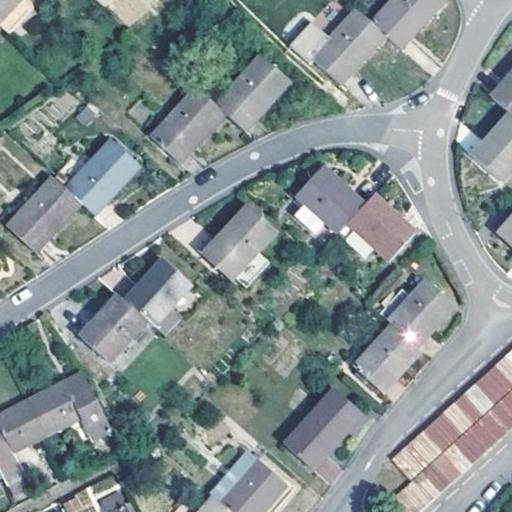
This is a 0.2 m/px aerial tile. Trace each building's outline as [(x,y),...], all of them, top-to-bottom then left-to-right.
[(34,11),(24,0),(0,25),(0,28),(9,37),(34,11)] [(0,0),(0,25),(24,0),(23,0),(0,0)] [(385,38),(394,46),(406,33),(412,39),(446,2),(444,0),(392,0),(370,24),(385,38)] [(311,61),(335,82),(348,69),(353,74),(385,38),(370,24),(357,11),(311,61)] [(400,52),(412,39),(406,33),(394,46),(400,52)] [(226,117),(239,129),(251,115),(257,121),(291,85),(260,58),(215,107),(226,117)] [(341,88),(353,74),(348,69),(335,82),(341,88)] [(511,76),(503,86),(508,91),(497,104),(510,116),(511,117),(511,76)] [(508,91),(503,86),(491,99),(497,104),(508,91)] [(151,139),(174,161),(187,147),(193,152),(226,117),(215,107),(196,89),(151,139)] [(245,135),(257,121),(251,115),(239,129),(245,135)] [(511,117),(510,116),(484,145),(489,150),(478,163),(501,184),(511,171),(511,117)] [(453,144),(471,152),(479,136),(461,127),(453,144)] [(82,206),(89,213),(102,200),(107,205),(141,169),(111,141),(65,191),(82,206)] [(489,150),(484,145),(472,158),(478,163),(489,150)] [(187,147),(174,161),(180,167),(193,152),(187,147)] [(346,200),(351,194),(322,168),(296,197),(305,206),(325,224),(338,235),(347,225),(359,211),(346,200)] [(7,229),(30,251),(43,237),(48,242),(82,206),(65,191),(53,180),(7,229)] [(364,206),(351,194),(346,200),(359,211),(364,206)] [(397,228),(402,223),(373,196),(364,206),(359,211),(347,225),(338,235),(348,244),(357,234),(374,249),(390,264),(411,241),(397,228)] [(95,218),(107,205),(102,200),(89,213),(95,218)] [(315,235),(325,224),(305,206),(295,218),(315,235)] [(248,208),(214,243),(221,248),(209,261),(232,282),(235,278),(258,254),(276,233),(248,208)] [(511,216),(497,232),(511,245),(511,216)] [(417,235),(402,223),(397,228),(411,241),(417,235)] [(357,234),(348,244),(365,259),(374,249),(357,234)] [(43,237),(30,251),(36,255),(48,242),(43,237)] [(221,248),(214,243),(203,255),(209,261),(221,248)] [(258,254),(235,278),(246,288),(269,264),(258,254)] [(163,261),(137,289),(142,295),(132,308),(148,323),(154,329),(192,287),(163,261)] [(392,327),(411,344),(424,331),(429,336),(455,307),(426,281),(388,323),(392,327)] [(142,295),(137,289),(125,302),(132,308),(142,295)] [(118,295),(92,324),(97,330),(85,343),(110,365),(148,323),(132,308),(125,302),(118,295)] [(79,338),(85,343),(97,330),(92,324),(79,338)] [(354,369),(377,390),(389,376),(396,381),(420,353),(417,349),(411,344),(392,327),(354,369)] [(411,344),(417,349),(429,336),(424,331),(411,344)] [(511,363),(506,357),(496,367),(511,385),(511,363)] [(511,385),(496,367),(485,376),(503,397),(511,388),(511,385)] [(82,374),(63,384),(70,397),(89,388),(82,374)] [(389,376),(377,390),(383,395),(396,381),(389,376)] [(485,376),(475,385),(493,406),(503,397),(485,376)] [(113,434),(89,388),(70,397),(63,384),(29,402),(48,437),(80,420),(93,444),(113,434)] [(475,385),(465,395),(483,415),(493,406),(475,385)] [(363,417),(334,391),(285,447),(307,467),(319,454),(326,459),(363,417)] [(465,395),(454,405),(472,425),(483,415),(465,395)] [(511,406),(505,398),(494,407),(511,426),(511,406)] [(14,454),(48,437),(29,402),(0,416),(0,428),(2,433),(0,433),(0,471),(14,499),(31,490),(25,479),(27,478),(14,454)] [(454,405),(444,414),(462,434),(472,425),(454,405)] [(511,426),(494,407),(484,417),(503,437),(511,428),(511,426)] [(444,414),(434,423),(453,443),(462,434),(444,414)] [(503,437),(484,417),(473,426),(492,447),(503,437)] [(434,423),(424,432),(442,452),(453,443),(434,423)] [(473,426),(463,435),(482,456),(492,447),(473,426)] [(442,452),(424,432),(413,442),(431,462),(442,452)] [(463,435),(454,444),(473,465),(482,456),(463,435)] [(431,462),(413,442),(403,451),(421,472),(431,462)] [(454,444),(443,454),(462,474),(473,465),(454,444)] [(411,481),(421,472),(403,451),(393,461),(411,481)] [(235,487),(257,461),(248,454),(226,480),(235,487)] [(319,454),(307,467),(314,473),(326,459),(319,454)] [(443,454),(432,463),(451,484),(462,474),(443,454)] [(229,511),(255,511),(257,511),(258,511),(265,511),(287,488),(257,461),(235,487),(226,480),(211,496),(214,498),(229,511)] [(432,463),(422,473),(441,494),(451,484),(432,463)] [(422,473),(412,482),(430,503),(441,494),(422,473)] [(412,482),(402,491),(420,511),(430,503),(412,482)] [(420,511),(402,491),(391,501),(400,511),(420,511)] [(128,511),(119,493),(100,502),(105,511),(128,511)] [(201,511),(229,511),(214,498),(201,511)]
